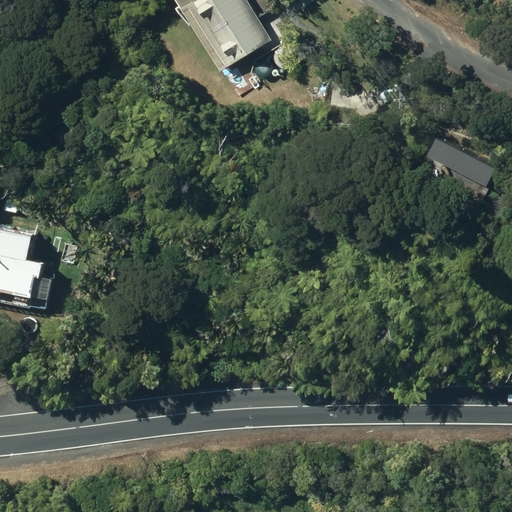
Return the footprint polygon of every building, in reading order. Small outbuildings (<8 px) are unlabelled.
[(199,0),(198,1),(235,65),(278,40),(254,0),(199,0)] [(299,94),(288,93),(288,105),(299,105),(299,94)] [(468,130),(484,137),(489,122),(473,116),(468,130)] [(424,157),(420,150),(411,155),(414,162),(424,157)] [(0,216),(0,283),(4,285),(5,278),(19,281),(18,287),(30,290),(31,283),(34,284),(38,264),(43,265),(46,251),(31,248),(36,224),(0,216)]
